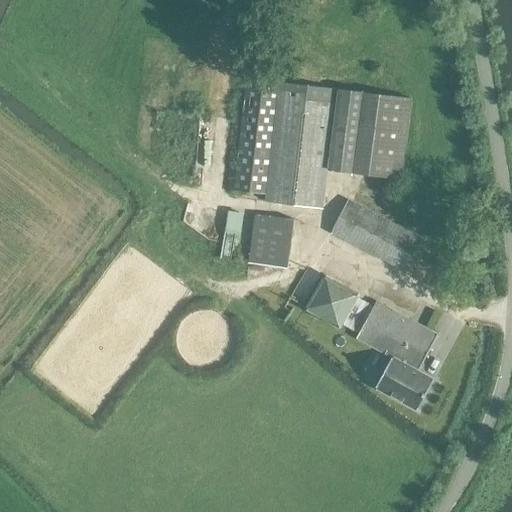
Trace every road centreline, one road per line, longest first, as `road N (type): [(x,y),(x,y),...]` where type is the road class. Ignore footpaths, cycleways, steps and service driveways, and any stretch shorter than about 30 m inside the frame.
road 1 (track): [(0,46),(173,185),(203,198),(311,216),(312,239),(434,298),(511,314)]
road 2 (unclassified): [(511,275),(474,0)]
road 3 (unclassified): [(439,511),(487,428),(511,322)]
